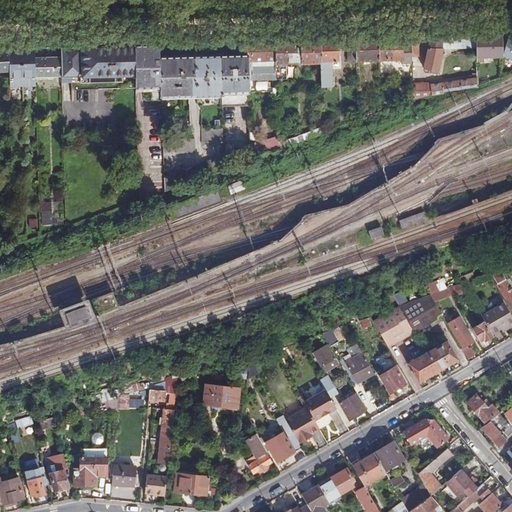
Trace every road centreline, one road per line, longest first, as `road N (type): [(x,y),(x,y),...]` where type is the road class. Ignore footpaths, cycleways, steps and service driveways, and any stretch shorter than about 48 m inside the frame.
road 1 (residential): [(0,44),(509,30),(511,18)]
road 2 (residential): [(435,391),(228,511)]
road 3 (residential): [(511,484),(435,391)]
